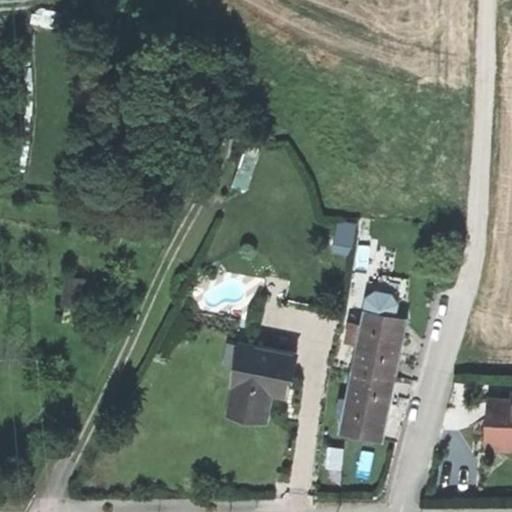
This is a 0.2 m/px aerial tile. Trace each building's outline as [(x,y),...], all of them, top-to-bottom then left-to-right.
[(354,226),(338,223),(333,247),(350,250),(354,226)] [(366,310),(396,316),(399,316),(401,301),(394,293),(379,290),(369,297),(366,310)] [(363,325),(360,342),(354,369),(399,378),(403,355),(406,341),(392,338),(396,316),(366,310),(363,325)] [(406,318),(399,316),(396,316),(392,338),(406,341),(410,325),(411,319),(406,318)] [(350,341),(360,342),(363,325),(353,323),(350,341)] [(223,362),(238,365),(243,345),(227,342),(223,362)] [(243,345),(238,365),(244,366),(248,346),(243,345)] [(231,409),(269,418),(274,395),(281,397),(285,379),(293,380),(298,357),(253,347),(248,346),(244,366),(238,365),(234,387),(236,388),(231,409)] [(377,413),(391,416),(395,400),(399,378),(354,369),(342,430),(372,436),(377,413)] [(290,393),(293,380),(285,379),(281,397),(289,399),(290,393)] [(511,400),(493,401),(491,435),(510,436),(510,441),(511,440),(511,400)] [(269,419),(269,418),(231,409),(230,416),(268,424),(269,419)] [(387,439),(391,416),(377,413),(372,436),(387,439)] [(511,446),(511,440),(510,441),(510,436),(491,435),(491,446),(511,446)]
